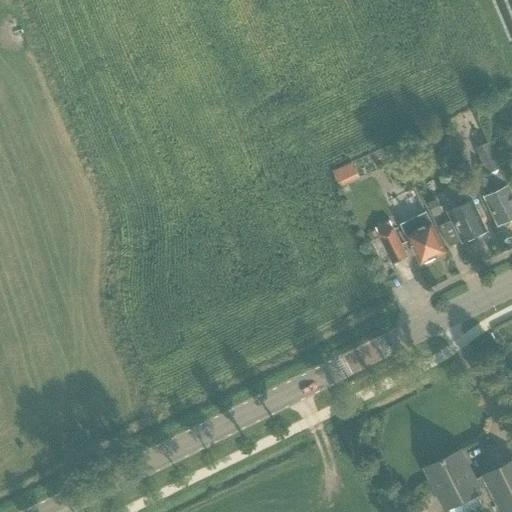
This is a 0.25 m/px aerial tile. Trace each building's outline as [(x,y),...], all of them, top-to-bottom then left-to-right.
[(488,141),(474,148),(488,177),(495,191),(485,196),(498,226),(502,224),(504,225),(509,223),(511,220),(511,219),(511,193),(502,171),(488,141)] [(440,161),(445,172),(460,165),(455,153),(440,161)] [(470,197),(474,195),(470,187),(456,193),(462,205),(448,211),(452,220),(440,226),(449,247),(462,241),(463,243),(466,241),(469,242),(475,239),(476,236),(486,231),(470,197)] [(437,257),(436,255),(443,252),(424,211),(398,223),(406,238),(408,236),(421,262),(422,262),(423,264),(425,263),(435,258),(437,257)] [(390,263),(406,256),(389,220),(373,226),(375,230),(371,232),(374,240),(378,238),(390,263)] [(482,477),(474,482),(459,452),(426,469),(446,509),(479,493),(477,489),(486,485),(499,511),(511,511),(511,461),(482,477)]
